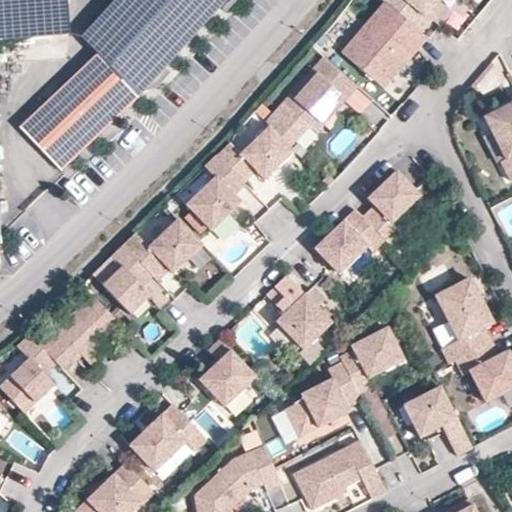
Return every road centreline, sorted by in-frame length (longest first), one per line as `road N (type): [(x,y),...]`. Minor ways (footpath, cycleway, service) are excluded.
road 1 (residential): [(36,511),(61,460),(425,119)]
road 2 (residential): [(301,0),(0,301)]
road 3 (residential): [(511,282),(425,119)]
road 4 (residential): [(387,511),(511,447)]
road 5 (residential): [(425,119),(511,13)]
